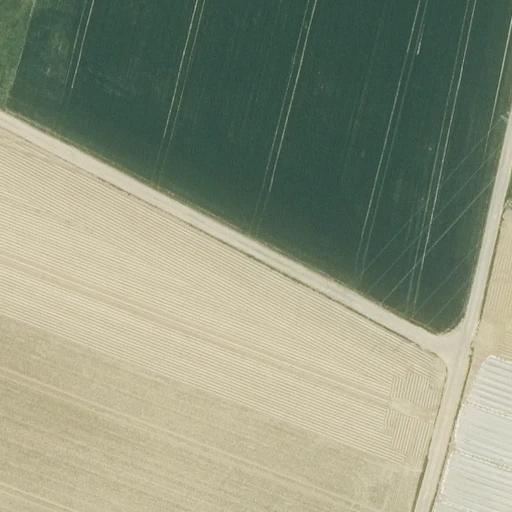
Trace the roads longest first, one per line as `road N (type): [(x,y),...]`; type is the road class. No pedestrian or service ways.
road 1 (track): [(0,122),(478,372)]
road 2 (track): [(511,208),(478,372),(432,511)]
